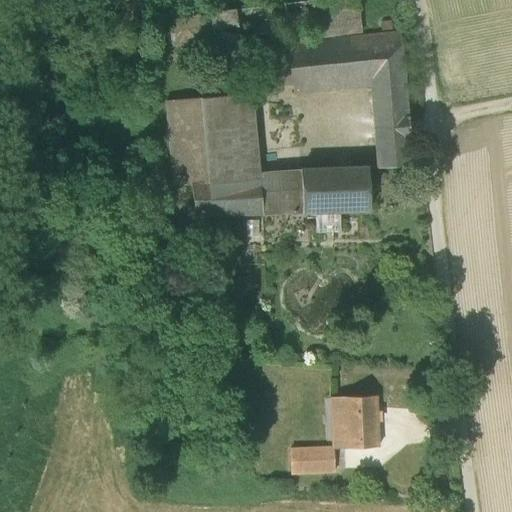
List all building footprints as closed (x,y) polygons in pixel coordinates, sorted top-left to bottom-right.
[(215,53),(215,57),(226,56),(226,54),(253,50),(251,36),(317,28),(313,1),(210,14),(169,20),(173,45),(188,43),(189,57),(215,53)] [(381,22),(382,31),(392,30),(391,21),(381,22)] [(375,138),(377,168),(411,165),(408,135),(407,118),(401,33),(361,37),(319,42),(265,48),(268,84),(303,80),(308,92),(371,86),(373,121),(375,138)] [(301,171),(260,173),(259,173),(251,94),(166,101),(173,185),(191,184),(194,218),(261,215),(302,214),(301,171)] [(301,171),(302,214),(315,213),(339,212),(369,211),(367,167),(300,169),(301,171)] [(339,212),(315,213),(316,231),(340,230),(339,212)] [(258,237),(258,220),(245,220),(245,237),(258,237)] [(378,447),(376,397),(331,398),(333,448),(333,449),(378,447)] [(264,417),(263,401),(240,402),(240,417),(241,417),(264,417)] [(240,417),(240,402),(214,402),(214,422),(241,422),(241,417),(240,417)] [(333,449),(333,448),(289,450),(290,474),(334,473),(333,449)]
